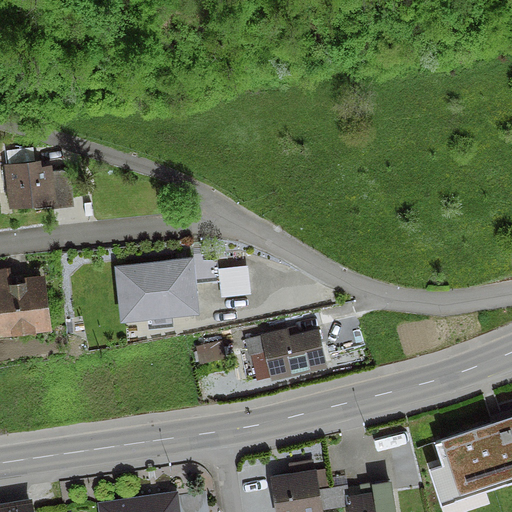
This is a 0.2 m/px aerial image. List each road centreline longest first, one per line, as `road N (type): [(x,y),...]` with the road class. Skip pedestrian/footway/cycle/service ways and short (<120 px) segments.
road 1 (secondary): [(0,465),(259,423),(463,372),(511,351)]
road 2 (residential): [(240,223),(377,296),(445,304),(511,293)]
road 3 (unclassified): [(0,123),(182,181),(240,223)]
road 4 (residential): [(0,245),(240,223)]
